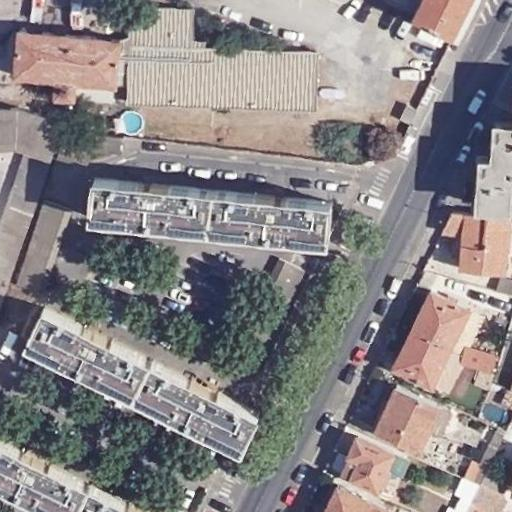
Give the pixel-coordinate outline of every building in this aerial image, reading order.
[(424,0),(417,16),(455,34),(470,0),(424,0)] [(319,50),(204,48),(205,40),(192,40),(192,9),(131,8),(130,38),(121,40),(20,30),(16,75),(56,80),(55,95),(73,97),(74,81),(129,86),(129,104),(318,109),(319,50)] [(114,85),(74,81),(73,97),(113,101),(114,85)] [(403,115),(412,121),(419,107),(409,102),(403,115)] [(55,105),(0,108),(0,151),(57,148),(55,105)] [(511,121),(497,120),(493,157),(481,156),(477,205),(510,207),(511,183),(511,121)] [(132,138),(77,131),(67,158),(80,163),(83,160),(95,164),(100,151),(130,155),(132,138)] [(370,146),(346,133),(339,146),(364,158),(370,146)] [(0,300),(49,158),(27,151),(27,152),(0,228),(0,300)] [(326,239),(331,200),(95,176),(91,215),(326,239)] [(49,201),(47,200),(18,283),(46,292),(72,209),(49,201)] [(511,217),(475,213),(452,211),(441,232),(462,235),(459,267),(504,271),(508,228),(511,228),(511,217)] [(302,270),(278,257),(223,368),(247,381),(302,270)] [(496,291),(511,295),(511,281),(501,278),(496,291)] [(430,385),(469,308),(431,290),(392,366),(430,385)] [(239,447),(257,413),(45,306),(28,343),(239,447)] [(484,316),(469,308),(430,385),(447,393),(461,365),(459,364),(465,345),(469,346),(484,316)] [(461,365),(492,375),(499,355),(469,346),(465,345),(459,364),(461,365)] [(436,441),(450,413),(396,385),(372,429),(414,451),(423,434),(436,441)] [(484,449),(495,454),(503,437),(493,431),(484,449)] [(341,472),(374,489),(384,469),(392,454),(356,436),(347,454),(348,457),(341,472)] [(0,482),(59,511),(145,511),(0,439),(0,482)] [(476,471),(467,487),(476,491),(481,482),(495,454),(484,449),(475,470),(476,471)] [(408,462),(392,454),(384,469),(401,477),(408,462)] [(458,483),(467,487),(476,471),(467,466),(458,483)] [(481,482),(476,491),(473,497),(501,511),(509,496),(481,482)] [(465,511),(473,497),(476,491),(467,487),(458,483),(450,499),(455,502),(449,511),(447,511),(445,511),(444,511),(465,511)] [(391,511),(338,484),(323,511),(391,511)]
